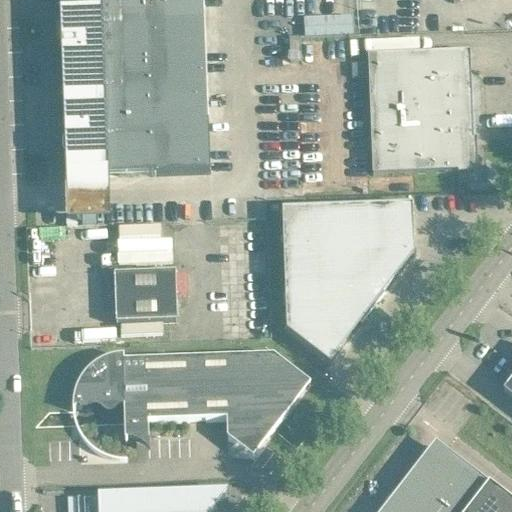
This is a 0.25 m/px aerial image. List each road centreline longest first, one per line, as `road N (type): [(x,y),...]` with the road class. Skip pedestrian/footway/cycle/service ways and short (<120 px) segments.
road 1 (unclassified): [(308,511),(511,248)]
road 2 (unknown): [(58,185),(221,160),(232,134),(235,0)]
road 3 (residential): [(10,511),(0,205)]
road 4 (unknown): [(58,185),(51,14)]
